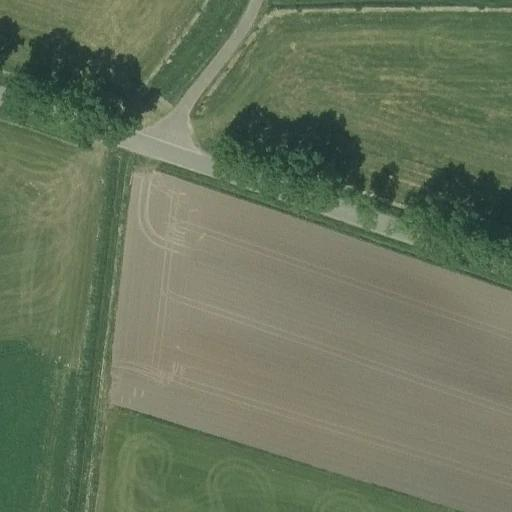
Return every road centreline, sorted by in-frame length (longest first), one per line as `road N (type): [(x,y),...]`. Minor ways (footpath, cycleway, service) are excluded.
road 1 (unclassified): [(511,271),(159,151)]
road 2 (unclassified): [(159,151),(256,0)]
road 3 (unclassified): [(159,151),(0,98)]
